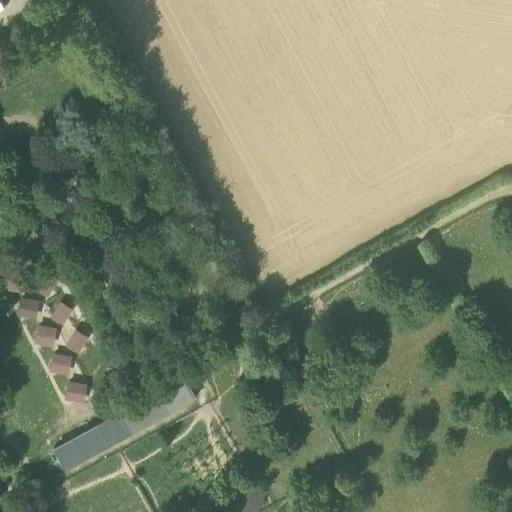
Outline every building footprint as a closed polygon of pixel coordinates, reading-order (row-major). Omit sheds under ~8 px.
[(159,141),(159,153),(177,153),(177,141),(159,141)] [(174,168),(174,180),(192,180),(192,168),(174,168)] [(86,196),(96,203),(107,189),(97,181),(86,196)] [(68,194),(68,206),(86,206),(86,194),(68,194)] [(189,195),(189,207),(207,207),(207,195),(189,195)] [(103,224),(112,232),(123,217),(113,210),(103,224)] [(20,223),(8,237),(17,244),(29,230),(20,223)] [(82,223),(83,235),(100,235),(100,223),(82,223)] [(206,224),(206,236),(224,237),(224,225),(206,224)] [(118,253),(127,260),(138,246),(128,239),(118,253)] [(36,251),(24,265),(33,272),(45,258),(36,251)] [(100,252),(100,264),(118,264),(118,252),(100,252)] [(221,252),(221,264),(239,265),(239,253),(221,252)] [(133,281),(143,288),(154,274),(144,267),(133,281)] [(24,274),(6,271),(3,290),(21,293),(24,274)] [(58,281),(44,273),(34,290),(48,298),(58,281)] [(235,280),(235,292),(253,292),(253,280),(235,280)] [(115,281),(115,293),(133,293),(133,281),(115,281)] [(149,308),(159,315),(169,301),(160,294),(149,308)] [(236,294),(232,306),(249,311),(253,300),(236,294)] [(38,300),(20,297),(17,316),(35,319),(38,300)] [(72,309),(59,301),(50,317),(62,325),(72,309)] [(131,308),(131,320),(149,320),(149,308),(131,308)] [(224,311),(213,317),(222,333),(232,327),(224,311)] [(202,323),(191,329),(200,345),(211,339),(202,323)] [(55,328),(37,325),(33,343),(52,346),(55,328)] [(88,337),(75,329),(65,345),(78,353),(88,337)] [(180,336),(170,341),(178,357),(189,352),(180,336)] [(162,346),(151,351),(159,367),(170,362),(162,346)] [(71,356),(53,353),(49,371),(68,374),(71,356)] [(140,358),(129,363),(136,379),(147,375),(140,358)] [(118,367),(106,367),(106,385),(118,385),(118,367)] [(183,377),(104,421),(116,442),(195,398),(183,377)] [(86,384),(68,381),(65,399),(83,402),(86,384)] [(64,471),(116,442),(104,421),(52,450),(64,471)] [(232,506),(242,511),(253,506),(257,496),(253,485),(242,481),(232,485),(227,496),(232,506)]
